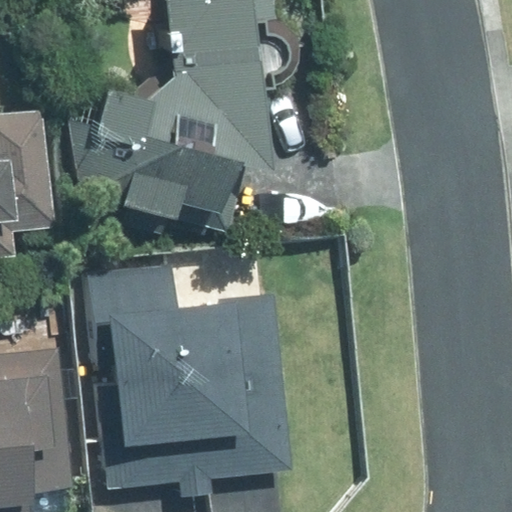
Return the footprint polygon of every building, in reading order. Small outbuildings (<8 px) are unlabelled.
[(155,0),(164,74),(134,98),(97,87),(86,124),(60,116),(70,183),(111,192),(107,206),(119,209),(117,222),(157,232),(161,217),(221,231),(237,164),(258,170),(242,22),(269,19),(266,0),(155,0)] [(0,256),(5,256),(3,229),(45,225),(34,108),(0,111),(0,256)] [(334,239),(314,240),(316,270),(336,269),(334,239)] [(102,488),(286,468),(268,293),(213,298),(213,302),(170,307),(165,263),(80,272),(102,488)] [(0,511),(20,511),(18,491),(65,488),(54,347),(0,351),(0,511)]
